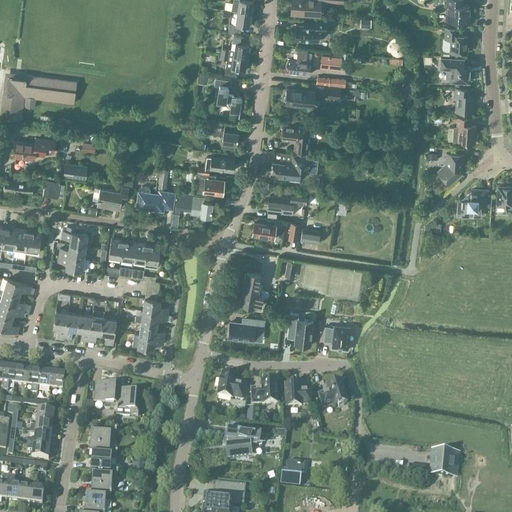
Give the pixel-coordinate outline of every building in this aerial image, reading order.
[(32,0),(10,0),(9,22),(30,25),(32,0)] [(231,11),(251,14),(253,1),(246,0),(235,0),(235,3),(233,3),(232,10),(231,11)] [(344,2),(344,0),(291,0),(291,13),(321,15),(322,1),(344,2)] [(469,22),(470,6),(462,5),(461,0),(447,0),(447,5),(450,5),(449,21),(469,22)] [(249,27),(251,14),(231,11),(232,10),(225,9),(224,9),(222,15),(237,17),(235,24),(230,23),(228,32),(240,34),(241,25),(249,27)] [(296,30),(296,41),(318,42),(319,35),(320,35),(320,32),(326,33),(326,32),(326,26),(326,20),(304,19),(304,26),(298,26),(298,30),(296,30)] [(467,53),(468,35),(458,35),(458,28),(445,28),(445,35),(451,35),(450,52),(467,53)] [(243,42),(244,35),(234,33),(233,41),(243,42)] [(247,58),(249,45),(236,43),(234,50),(229,50),(229,49),(222,48),(221,54),(247,58)] [(297,59),(290,59),(290,61),(288,61),(286,62),(286,66),(287,68),(289,68),(289,72),(310,74),(312,53),(298,52),(297,59)] [(247,58),(221,54),(220,59),(227,61),(224,76),(236,78),(237,70),(245,71),(247,58)] [(322,56),(321,68),(340,70),(342,59),(322,56)] [(469,83),(470,66),(463,66),(463,59),(441,58),(440,69),(451,69),(450,82),(469,83)] [(200,74),(198,83),(206,85),(208,76),(200,74)] [(345,88),(346,80),(343,79),(330,78),(317,77),(316,84),(329,86),(345,88)] [(232,81),(215,78),(214,85),(219,86),(217,100),(226,101),(231,108),(230,111),(240,112),(242,100),(241,100),(241,97),(239,97),(232,86),(229,86),(230,81),(232,81)] [(340,99),(340,89),(329,87),(327,98),(340,99)] [(472,113),(473,95),(467,95),(467,89),(464,88),(455,88),(454,94),(457,94),(456,112),(472,113)] [(313,106),(315,92),(287,89),(286,103),(313,106)] [(457,118),(457,128),(455,128),(454,142),(474,143),(476,125),(470,125),(470,119),(457,118)] [(221,130),(221,126),(221,122),(209,121),(208,128),(208,134),(223,136),(221,147),(234,149),(235,144),(237,144),(239,133),(224,130),(221,130)] [(316,128),(310,127),(311,126),(285,123),(284,140),(297,141),(296,150),(307,152),(310,135),(315,136),(316,128)] [(53,153),(55,142),(41,140),(35,139),(34,144),(16,141),(14,157),(34,160),(34,156),(45,158),(46,152),(53,153)] [(449,184),(462,172),(463,155),(446,153),(445,164),(437,172),(449,184)] [(307,170),(309,157),(293,155),(291,164),(273,162),(272,175),(290,178),(290,181),(300,182),(301,169),(307,170)] [(198,166),(197,173),(209,174),(209,169),(232,172),(232,171),(234,159),(218,157),(218,158),(212,157),(211,157),(207,156),(206,162),(205,167),(198,166)] [(86,180),(87,166),(65,163),(63,178),(86,180)] [(197,173),(196,180),(199,180),(198,192),(223,195),(223,193),(224,193),(226,192),(226,189),(225,188),(223,187),(224,180),(210,179),(210,175),(209,174),(197,173)] [(5,180),(4,190),(32,194),(33,185),(30,184),(28,184),(13,181),(5,180)] [(44,180),(42,196),(58,198),(60,182),(44,180)] [(124,180),(123,186),(133,188),(134,181),(124,180)] [(158,183),(157,190),(159,191),(165,192),(166,184),(158,183)] [(95,187),(93,200),(99,201),(98,206),(119,209),(120,201),(126,202),(128,188),(124,187),(122,187),(121,192),(101,188),(95,187)] [(150,193),(151,190),(149,188),(142,187),(139,189),(139,192),(138,192),(136,207),(163,211),(163,208),(172,210),(175,193),(165,192),(159,191),(159,195),(150,193)] [(511,212),(511,187),(498,187),(497,206),(505,207),(504,210),(508,213),(511,212)] [(485,206),(486,191),(471,190),(471,194),(469,194),(464,199),(463,201),(459,200),(459,209),(457,209),(456,217),(464,218),(465,216),(473,216),(474,212),(476,213),(481,208),(481,206),(485,206)] [(270,196),(268,209),(283,211),(283,213),(292,214),(293,202),(305,204),(306,194),(291,192),(291,198),(270,196)] [(177,194),(176,203),(184,204),(185,195),(177,194)] [(201,216),(210,217),(213,200),(204,199),(204,197),(194,195),(191,213),(201,215),(201,216)] [(309,195),(308,202),(318,203),(319,196),(309,195)] [(383,201),(383,203),(399,205),(400,195),(383,201)] [(425,225),(424,232),(441,234),(442,223),(429,222),(425,225)] [(252,235),(274,239),(276,227),(254,223),(252,235)] [(297,241),(299,225),(290,223),(288,240),(297,241)] [(14,250),(17,228),(5,227),(2,249),(14,250)] [(14,250),(26,252),(29,230),(17,228),(14,250)] [(318,244),(320,232),(302,229),(300,241),(318,244)] [(42,232),(29,230),(26,252),(38,254),(38,253),(42,232)] [(69,244),(86,247),(88,235),(63,231),(62,238),(70,239),(69,244)] [(121,258),(124,240),(111,238),(109,256),(121,258)] [(133,260),(136,242),(124,240),(121,258),(133,260)] [(145,262),(148,243),(136,242),(133,260),(145,262)] [(157,268),(158,264),(160,245),(148,243),(145,262),(145,266),(157,268)] [(84,259),(86,247),(69,244),(68,250),(60,248),(59,255),(84,259)] [(82,271),(84,259),(59,255),(58,262),(67,263),(66,269),(82,271)] [(285,272),(285,277),(291,278),(293,268),(296,269),(297,264),(287,262),(285,272)] [(260,308),(263,294),(257,293),(261,275),(247,272),(241,304),(249,305),(248,309),(253,311),(254,306),(260,308)] [(4,291),(20,296),(22,290),(29,293),(31,287),(32,286),(7,279),(4,291)] [(19,301),(20,296),(4,291),(0,302),(24,310),(26,304),(26,303),(19,301)] [(157,300),(158,294),(146,292),(143,310),(168,314),(169,308),(160,306),(161,301),(157,300)] [(0,314),(13,319),(15,314),(22,316),(24,310),(0,302),(0,314)] [(168,315),(168,314),(143,310),(141,322),(158,325),(159,320),(167,321),(168,315)] [(64,337),(68,312),(56,311),(53,327),(59,328),(58,336),(64,337)] [(78,331),(80,314),(68,312),(64,337),(71,338),(72,330),(78,331)] [(12,324),(13,319),(0,314),(0,327),(17,333),(19,326),(12,324)] [(88,341),(92,316),(80,314),(78,331),(83,332),(82,340),(88,341)] [(101,335),(104,318),(92,316),(88,341),(95,342),(96,334),(101,335)] [(104,318),(101,335),(107,336),(106,343),(112,344),(116,319),(104,318)] [(230,322),(229,338),(253,341),(254,331),(263,333),(264,320),(247,318),(246,324),(230,322)] [(298,319),(295,340),(300,341),(299,349),(315,352),(318,328),(305,326),(306,320),(298,319)] [(157,330),(158,325),(141,322),(139,334),(164,338),(165,331),(157,330)] [(347,350),(350,327),(334,325),(334,327),(325,326),(323,341),(332,342),(332,348),(347,350)] [(163,345),(164,338),(139,334),(137,347),(154,349),(155,343),(163,345)] [(15,385),(17,368),(5,366),(3,383),(2,390),(8,391),(9,384),(15,385)] [(27,386),(29,369),(17,368),(15,385),(27,386)] [(38,388),(41,371),(29,369),(27,386),(31,387),(30,392),(38,393),(38,388)] [(39,388),(50,389),(53,372),(41,371),(39,388)] [(53,372),(50,389),(63,391),(65,374),(53,372)] [(234,376),(232,374),(228,373),(225,374),(222,374),(221,378),(218,391),(217,395),(232,399),(232,398),(242,400),(245,386),(236,383),(237,377),(234,376)] [(273,381),(271,379),(266,380),(264,382),(261,382),(261,389),(251,389),(252,404),(262,403),(262,404),(277,403),(276,381),(273,381)] [(337,382),(335,380),(331,382),(329,384),(326,385),(328,392),(319,395),(323,409),(333,406),(348,402),(341,380),(337,382)] [(297,384),(295,382),(290,382),(288,384),(285,385),(286,407),(302,406),(302,405),(312,405),(311,390),(301,391),(300,384),(297,384)] [(93,403),(104,404),(103,408),(105,409),(117,410),(119,390),(120,385),(95,383),(93,403)] [(119,390),(117,410),(130,411),(130,416),(138,417),(140,392),(119,390)] [(93,416),(93,403),(86,402),(85,415),(93,416)] [(12,418),(17,419),(19,407),(9,405),(8,414),(13,414),(12,418)] [(36,421),(53,424),(55,411),(38,409),(36,421)] [(52,435),(53,424),(36,421),(36,426),(31,426),(30,433),(35,433),(52,435)] [(92,451),(109,452),(110,439),(115,439),(116,431),(91,429),(89,451),(92,451)] [(275,429),(275,436),(284,437),(285,430),(275,429)] [(226,437),(226,440),(229,440),(230,448),(227,448),(228,459),(257,456),(258,444),(260,444),(261,434),(229,430),(229,437),(226,437)] [(50,447),(52,435),(35,433),(34,440),(27,439),(27,444),(33,445),(50,447)] [(48,460),(50,447),(33,445),(27,444),(26,450),(32,450),(32,457),(48,460)] [(117,453),(109,452),(92,451),(90,472),(93,472),(110,473),(110,472),(111,460),(116,460),(117,453)] [(433,451),(432,465),(435,465),(434,476),(450,477),(454,478),(457,453),(453,453),(433,451)] [(135,455),(134,473),(143,474),(144,456),(135,455)] [(282,470),(280,484),(300,487),(302,465),(300,465),(300,464),(298,464),(298,465),(288,464),(287,471),(282,470)] [(409,465),(408,473),(423,475),(424,467),(409,465)] [(117,473),(110,472),(110,473),(93,472),(91,492),(91,493),(110,494),(111,481),(116,481),(117,473)] [(8,483),(9,476),(3,475),(2,482),(0,482),(0,499),(6,500),(8,483)] [(18,501),(20,485),(14,484),(15,477),(9,476),(8,483),(6,500),(18,501)] [(203,495),(201,511),(238,511),(239,510),(232,509),(233,504),(243,505),(245,486),(215,483),(214,496),(203,495)] [(30,503),(32,486),(20,485),(18,501),(30,503)] [(32,486),(30,503),(42,505),(44,488),(32,486)] [(86,492),(84,511),(110,511),(111,502),(110,502),(110,494),(91,493),(91,492),(86,492)]
